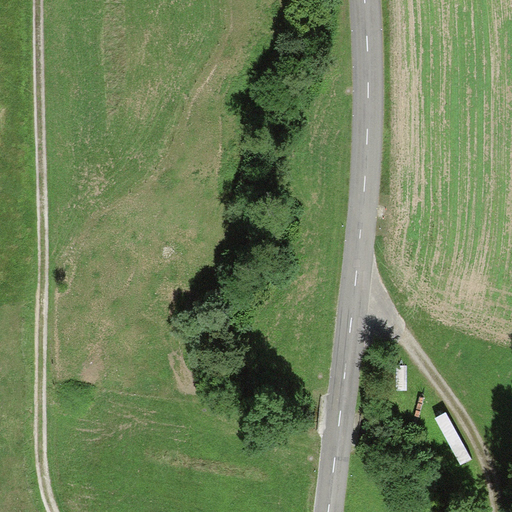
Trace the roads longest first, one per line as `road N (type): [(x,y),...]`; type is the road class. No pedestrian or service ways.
road 1 (tertiary): [(325,511),(359,198),(360,0)]
road 2 (track): [(38,0),(40,444),(53,511)]
road 3 (track): [(349,308),(379,316),(414,351),(482,468),(494,511)]
